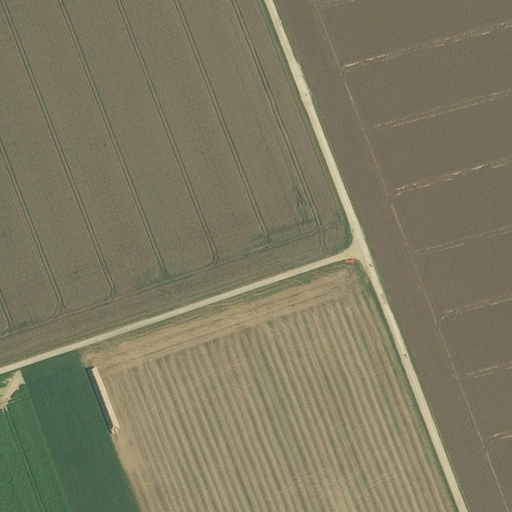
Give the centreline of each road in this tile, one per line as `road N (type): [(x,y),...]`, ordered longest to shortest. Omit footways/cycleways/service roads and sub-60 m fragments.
road 1 (track): [(266,0),(462,511)]
road 2 (track): [(0,370),(363,250)]
